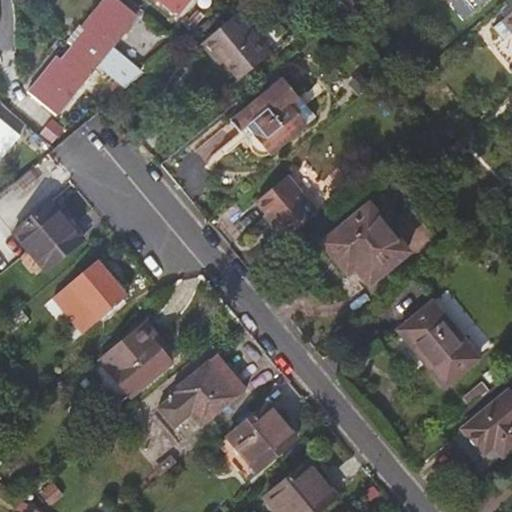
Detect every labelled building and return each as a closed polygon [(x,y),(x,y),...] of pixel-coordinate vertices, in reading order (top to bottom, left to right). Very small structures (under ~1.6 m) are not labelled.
[(119,0),(103,0),(70,43),(99,65),(128,88),(146,73),(113,47),(138,15),(119,0)] [(159,0),(177,13),(187,0),(159,0)] [(466,19),(488,0),(453,0),(454,5),(466,19)] [(511,30),(511,12),(503,20),(511,30)] [(264,41),(240,14),(204,44),(215,56),(220,52),(243,79),(274,54),(264,41)] [(60,114),(99,65),(70,43),(32,92),(60,114)] [(284,79),(232,122),(241,133),(250,126),(254,133),(252,137),(251,143),(252,148),(254,151),(257,155),(262,157),(266,157),(270,156),(316,118),(284,79)] [(0,155),(17,135),(0,121),(0,155)] [(257,204),(288,241),(319,216),(287,179),(257,204)] [(41,277),(86,239),(55,202),(18,233),(33,251),(25,258),(41,277)] [(370,283),(407,252),(370,207),(325,245),(347,271),(355,265),(370,283)] [(102,318),(128,295),(100,261),(73,284),(102,318)] [(403,334),(423,357),(456,329),(436,306),(403,334)] [(32,322),(22,311),(6,325),(15,336),(32,322)] [(128,398),(170,362),(153,342),(165,332),(154,318),(99,364),(128,398)] [(482,361),(456,329),(423,357),(449,388),(482,361)] [(245,394),(216,358),(171,396),(162,403),(157,412),(174,432),(190,419),(201,431),(237,400),(245,394)] [(511,397),(510,395),(465,432),(486,456),(496,448),(504,458),(511,450),(511,397)] [(257,472),(297,439),(269,407),(218,448),(246,481),(257,472)] [(475,466),(486,456),(465,432),(454,440),(475,466)] [(320,511),(335,500),(306,466),(267,499),(277,511),(320,511)] [(55,484),(43,493),(53,504),(64,495),(55,484)] [(17,509),(20,511),(38,511),(25,503),(17,509)]
